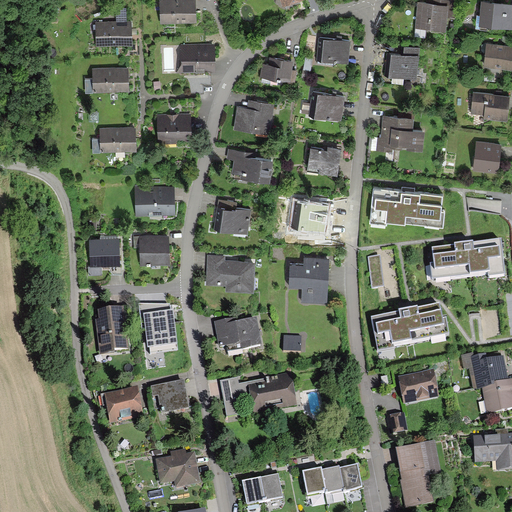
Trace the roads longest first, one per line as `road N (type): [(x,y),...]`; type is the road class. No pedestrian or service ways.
road 1 (residential): [(365,0),(259,43),(235,68),(209,130),(186,235),(184,287),(222,511)]
road 2 (residential): [(370,0),(350,288),(383,511)]
